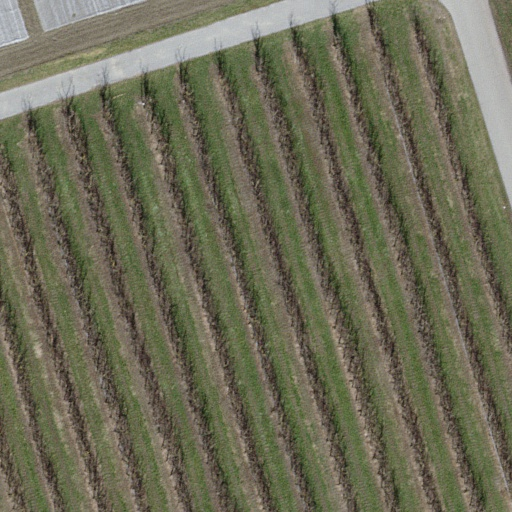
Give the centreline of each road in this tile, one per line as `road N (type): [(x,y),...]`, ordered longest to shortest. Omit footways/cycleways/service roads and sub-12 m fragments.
road 1 (track): [(332,0),(0,105)]
road 2 (track): [(465,0),(511,150)]
